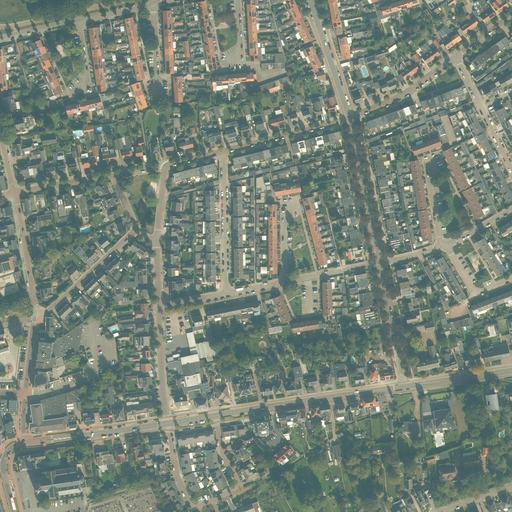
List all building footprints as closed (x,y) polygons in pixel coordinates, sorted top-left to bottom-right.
[(286,10),(296,6),(293,0),(284,4),(286,9),(286,10)] [(401,9),(407,7),(404,0),(398,2),(401,9)] [(423,0),(431,10),(434,7),(431,3),(434,1),(437,5),(441,2),(439,0),(423,0)] [(503,10),(495,0),(492,0),(493,2),(490,4),(492,7),(493,7),(497,13),(498,13),(499,13),(500,12),(500,11),(503,10)] [(503,0),(502,0),(501,1),(500,0),(495,0),(503,10),(504,8),(505,9),(506,9),(508,8),(508,6),(503,0)] [(196,10),(198,9),(206,8),(205,1),(195,3),(196,8),(195,8),(196,8),(196,10)] [(398,10),(401,9),(398,2),(392,4),(396,14),(397,13),(399,12),(398,10)] [(224,3),(215,8),(218,13),(227,9),(224,3)] [(390,3),(386,4),(387,6),(390,17),(395,16),(394,14),(396,14),(392,4),(391,5),(390,3)] [(490,19),(482,8),(480,6),(479,4),(476,7),(477,10),(478,9),(480,12),(479,13),(480,16),(480,17),(484,23),(490,19)] [(483,4),(480,6),(482,8),(490,19),(495,15),(492,11),(491,9),(488,5),(485,7),(483,4)] [(178,13),(177,6),(169,8),(170,11),(163,11),(164,17),(174,17),(171,17),(171,14),(173,14),(178,13)] [(289,16),(298,11),(296,6),(286,10),(286,9),(282,11),(282,12),(283,12),(284,13),(287,11),(289,16)] [(380,20),(390,17),(387,6),(381,8),(381,10),(377,11),(380,20)] [(434,16),(431,12),(428,8),(424,11),(430,19),(434,16)] [(434,16),(440,12),(437,8),(431,12),(434,16)] [(300,15),(301,14),(300,11),(298,11),(289,16),(291,15),(292,17),(290,18),(291,20),(284,24),(285,26),(292,23),(292,21),(293,21),(294,21),(301,17),(300,15)] [(198,22),(208,20),(207,14),(197,16),(198,20),(194,21),(194,22),(194,24),(198,23),(198,22)] [(466,17),(464,18),(465,20),(471,29),(478,24),(474,18),(472,20),(468,15),(466,17)] [(262,17),(262,16),(258,16),(258,17),(248,18),(248,20),(247,20),(247,24),(248,24),(255,24),(255,21),(258,21),(258,19),(262,18),(262,17)] [(296,26),(303,23),(301,17),(294,21),(296,26)] [(340,21),(333,22),(334,28),(341,27),(344,26),(343,20),(340,21)] [(464,34),(471,29),(465,20),(457,26),(459,29),(460,28),(464,34)] [(297,33),(306,28),(303,23),(296,26),(298,29),(296,30),(296,31),(297,33)] [(101,34),(100,27),(100,24),(91,26),(91,28),(89,29),(90,36),(98,35),(101,34)] [(124,32),(134,30),(133,24),(126,25),(126,26),(124,26),(123,26),(124,31),(120,31),(120,32),(121,33),(120,33),(120,34),(125,34),(124,32)] [(335,35),(346,33),(345,26),(341,27),(334,28),(335,35)] [(443,27),(437,32),(441,37),(441,36),(445,42),(443,43),(446,48),(447,49),(448,49),(450,48),(451,46),(452,46),(453,45),(454,45),(454,44),(446,33),(444,30),(444,29),(444,28),(443,27)] [(446,28),(444,29),(444,30),(446,33),(454,44),(461,39),(457,33),(455,31),(451,33),(449,31),(449,30),(447,27),(446,28)] [(306,28),(298,32),(300,38),(301,37),(309,34),(306,28)] [(374,29),(374,33),(377,32),(378,38),(383,37),(381,28),(374,29)] [(304,43),(311,40),(309,34),(301,37),(304,43)] [(510,43),(507,40),(504,36),(502,38),(502,39),(500,40),(507,50),(509,48),(507,45),(510,43)] [(340,45),(348,44),(346,37),(338,38),(340,45)] [(37,38),(28,40),(33,51),(36,50),(42,47),(40,40),(38,41),(37,38)] [(199,47),(198,47),(198,48),(202,47),(202,46),(212,44),(211,38),(201,40),(202,44),(198,45),(199,47)] [(507,50),(500,40),(495,44),(500,50),(504,47),(507,50)] [(257,42),(249,43),(250,49),(261,48),(260,43),(263,43),(263,42),(264,42),(264,41),(259,41),(259,42),(257,42)] [(102,43),(101,43),(101,42),(91,43),(91,45),(90,45),(91,50),(103,49),(102,43)] [(426,42),(422,45),(428,53),(433,59),(439,54),(438,53),(436,50),(435,49),(432,51),(426,42)] [(341,52),(349,51),(348,44),(340,45),(341,52)] [(497,52),(500,50),(495,44),(490,48),(496,56),(498,54),(497,52)] [(422,45),(419,47),(425,55),(422,58),(423,60),(426,64),(433,59),(428,53),(422,45)] [(302,48),(299,49),(299,50),(300,52),(302,51),(305,57),(307,56),(315,53),(313,50),(314,50),(314,49),(313,47),(312,46),(312,47),(312,46),(308,48),(307,46),(302,48)] [(38,56),(45,53),(42,47),(36,50),(38,56)] [(496,56),(490,48),(485,51),(485,50),(484,51),(492,61),(494,59),(492,56),(495,54),(496,56)] [(103,54),(103,49),(91,50),(92,54),(93,54),(93,57),(103,55),(103,54)] [(352,51),(351,50),(349,51),(341,52),(343,59),(350,58),(350,54),(352,54),(352,51)] [(479,54),(485,61),(486,63),(488,61),(487,60),(489,58),(492,61),(484,51),(481,53),(482,54),(480,55),(479,54)] [(41,63),(48,60),(45,53),(38,56),(41,63)] [(107,55),(107,53),(103,54),(103,55),(93,57),(94,64),(102,63),(102,60),(104,59),(104,57),(107,56),(107,55)] [(316,55),(316,56),(315,53),(307,56),(310,63),(317,59),(318,59),(319,58),(318,56),(316,55)] [(368,55),(363,57),(364,60),(365,64),(378,60),(377,60),(379,59),(380,58),(379,56),(378,57),(378,56),(378,57),(377,55),(379,54),(378,53),(375,54),(368,55)] [(128,63),(141,60),(139,54),(132,56),(130,56),(129,56),(130,58),(127,58),(128,63)] [(475,59),(480,65),(481,67),(483,65),(486,63),(485,61),(479,54),(477,56),(477,57),(475,59)] [(204,59),(203,60),(204,64),(205,64),(207,64),(215,63),(214,56),(206,58),(204,58),(204,59)] [(412,74),(404,64),(402,59),(401,56),(398,59),(401,64),(399,65),(400,66),(399,67),(399,69),(401,73),(400,73),(405,80),(412,74)] [(363,61),(364,60),(363,57),(358,59),(356,59),(351,61),(353,67),(360,64),(363,63),(363,61)] [(475,59),(474,58),(472,60),(472,61),(470,62),(475,70),(477,69),(480,69),(482,68),(480,65),(475,59)] [(317,67),(321,66),(317,59),(310,63),(307,64),(310,70),(307,71),(309,75),(319,71),(317,67)] [(404,63),(402,59),(404,64),(412,74),(419,70),(416,65),(414,63),(412,65),(409,60),(404,63)] [(41,70),(51,66),(48,60),(41,63),(38,64),(41,69),(41,70)] [(103,70),(103,69),(102,63),(94,64),(95,71),(103,70)] [(293,71),(296,69),(294,63),(286,66),(286,68),(287,71),(291,68),(293,71)] [(500,71),(507,67),(505,63),(498,68),(500,71)] [(41,70),(42,71),(44,77),(47,76),(54,73),(55,72),(52,66),(51,66),(41,70)] [(133,75),(143,73),(142,66),(134,68),(135,74),(133,75)] [(381,68),(377,70),(380,78),(377,80),(383,93),(389,90),(385,81),(381,68)] [(105,70),(105,69),(103,69),(103,70),(95,71),(95,73),(94,73),(95,78),(104,77),(104,76),(106,76),(106,71),(105,70)] [(320,80),(326,78),(324,71),(316,73),(319,85),(321,84),(320,80)] [(44,77),(43,77),(45,83),(46,82),(47,83),(56,79),(54,73),(47,76),(44,77)] [(130,82),(144,79),(143,73),(133,75),(133,78),(130,79),(130,82)] [(486,77),(483,79),(485,81),(486,82),(488,80),(490,78),(490,79),(491,79),(493,83),(487,86),(488,87),(492,93),(497,90),(500,89),(499,87),(493,78),(490,74),(486,77)] [(221,75),(215,76),(215,77),(211,77),(212,86),(216,86),(216,84),(222,84),(221,75)] [(104,77),(95,78),(96,82),(97,82),(97,85),(105,83),(105,80),(107,80),(106,76),(104,77)] [(395,84),(398,83),(395,77),(390,80),(389,79),(385,81),(389,90),(396,87),(395,84)] [(493,77),(493,78),(499,87),(500,89),(502,87),(507,84),(504,78),(501,80),(500,77),(495,80),(493,77)] [(51,89),(59,86),(56,79),(47,83),(47,84),(47,85),(49,90),(51,89)] [(372,88),(374,87),(371,80),(368,81),(369,84),(363,87),(365,94),(366,93),(368,99),(375,96),(372,88)] [(112,83),(111,82),(111,81),(106,81),(107,83),(105,83),(97,85),(98,91),(109,90),(108,84),(111,84),(111,83),(112,83)] [(357,88),(349,91),(351,99),(354,98),(356,104),(363,101),(360,96),(363,95),(360,87),(358,81),(355,83),(357,88)] [(131,92),(140,88),(139,82),(129,86),(131,92)] [(50,100),(55,98),(59,96),(58,94),(62,92),(59,86),(51,89),(49,90),(51,94),(48,95),(49,97),(50,100)] [(465,87),(462,89),(461,86),(460,86),(461,87),(455,89),(458,96),(459,100),(462,99),(461,95),(468,92),(465,87)] [(253,89),(247,89),(248,92),(248,97),(251,96),(257,93),(257,87),(254,88),(253,89)] [(478,91),(480,96),(484,94),(486,97),(492,93),(488,87),(485,89),(484,87),(478,91)] [(132,98),(143,94),(140,88),(131,92),(132,96),(129,98),(129,99),(129,100),(133,99),(132,98)] [(455,89),(449,91),(453,101),(456,100),(455,97),(458,96),(455,89)] [(449,91),(449,90),(445,91),(446,92),(443,93),(447,104),(450,103),(449,99),(452,98),(453,101),(449,91)] [(14,95),(16,95),(16,91),(11,91),(8,92),(9,96),(2,98),(4,105),(14,103),(14,102),(11,103),(10,100),(13,99),(14,98),(13,97),(13,96),(12,94),(13,94),(14,95)] [(447,104),(443,93),(437,96),(440,102),(441,106),(444,105),(443,102),(446,101),(447,104)] [(138,103),(144,100),(143,94),(132,98),(133,99),(134,101),(137,100),(138,103)] [(296,113),(299,112),(295,96),(295,98),(292,99),(294,105),(290,106),(292,115),(290,115),(291,122),(298,120),(296,113)] [(437,96),(432,98),(436,107),(438,106),(437,103),(440,102),(437,96)] [(319,101),(313,103),(316,115),(323,114),(322,108),(324,107),(322,97),(319,98),(319,101)] [(336,110),(334,103),(332,97),(328,98),(330,105),(327,105),(327,103),(324,104),(325,109),(328,108),(329,112),(336,110)] [(100,98),(93,100),(95,110),(96,111),(99,111),(103,110),(101,103),(100,98)] [(430,110),(436,108),(432,98),(426,100),(430,110)] [(93,100),(86,102),(88,110),(89,112),(90,112),(95,110),(93,100)] [(138,103),(135,104),(137,110),(144,107),(146,106),(144,100),(138,103)] [(430,110),(426,100),(420,102),(420,101),(423,109),(428,107),(430,110)] [(81,111),(79,103),(79,102),(75,103),(75,104),(75,105),(75,104),(73,104),(72,104),(72,105),(74,113),(75,115),(75,116),(76,115),(76,113),(81,111)] [(88,110),(86,102),(79,103),(81,111),(82,114),(87,112),(89,112),(88,110)] [(13,110),(16,109),(14,103),(4,105),(5,112),(6,112),(6,114),(13,113),(12,110),(13,110)] [(413,113),(417,111),(414,103),(410,104),(411,105),(408,106),(411,114),(412,116),(414,115),(413,113)] [(68,115),(74,113),(72,105),(66,107),(68,115)] [(312,112),(311,108),(311,105),(305,107),(306,111),(302,112),(304,119),(310,117),(310,113),(312,112)] [(216,118),(220,117),(217,106),(210,108),(211,112),(214,112),(216,118)] [(408,115),(411,114),(408,106),(402,108),(406,119),(409,118),(408,115)] [(498,118),(507,113),(504,107),(495,111),(498,118)] [(406,119),(402,108),(396,111),(400,120),(406,118),(406,119)] [(470,108),(463,110),(464,112),(466,117),(464,118),(465,120),(474,115),(471,109),(470,108)] [(264,116),(271,114),(270,109),(262,111),(265,121),(266,121),(264,116)] [(263,122),(265,121),(262,111),(260,111),(260,114),(258,115),(250,117),(252,124),(253,128),(256,127),(257,130),(264,128),(264,129),(263,122)] [(400,120),(396,111),(391,113),(394,122),(394,123),(398,122),(397,119),(399,118),(400,120)] [(138,116),(134,117),(135,121),(140,120),(141,119),(143,113),(139,112),(138,116)] [(280,113),(275,115),(276,116),(278,125),(285,123),(284,119),(283,118),(282,113),(280,113)] [(388,124),(394,122),(391,113),(385,115),(388,124)] [(454,113),(448,116),(451,126),(453,125),(454,125),(457,123),(459,122),(460,122),(455,113),(454,113)] [(506,117),(509,115),(508,113),(507,113),(498,118),(501,124),(508,120),(506,117)] [(432,116),(426,118),(425,114),(422,115),(424,123),(428,122),(428,123),(434,121),(432,116)] [(385,125),(388,124),(385,115),(379,117),(382,126),(383,128),(386,127),(385,125)] [(416,126),(424,123),(422,115),(419,116),(420,121),(414,123),(416,126)] [(467,125),(477,121),(474,115),(465,120),(467,125)] [(276,116),(272,117),(271,116),(269,116),(271,127),(278,125),(276,116)] [(27,124),(31,123),(29,117),(23,118),(23,117),(18,118),(19,119),(15,120),(16,125),(15,125),(15,126),(15,127),(15,128),(16,128),(17,128),(18,128),(28,126),(27,124)] [(379,117),(373,119),(376,128),(377,130),(380,129),(379,127),(382,126),(379,117)] [(374,129),(376,128),(373,119),(368,121),(367,121),(372,132),(375,131),(374,129)] [(504,129),(511,126),(508,120),(501,124),(504,129)] [(229,123),(224,124),(225,131),(227,131),(227,133),(229,138),(236,136),(235,131),(235,129),(234,129),(234,128),(237,127),(236,121),(229,123)] [(248,125),(246,121),(236,123),(236,121),(237,127),(237,128),(240,127),(242,134),(250,132),(248,125)] [(470,131),(480,126),(477,121),(467,125),(470,131)] [(473,137),(483,133),(480,126),(470,131),(473,137)] [(214,129),(213,129),(216,141),(221,139),(222,139),(221,136),(222,136),(221,135),(219,127),(214,129)] [(203,130),(199,131),(201,138),(205,137),(206,142),(209,141),(210,141),(210,142),(213,141),(216,141),(213,129),(203,132),(203,130)] [(463,135),(462,132),(460,129),(454,132),(456,139),(460,137),(460,136),(463,135)] [(338,139),(342,139),(339,131),(339,132),(333,133),(335,140),(336,144),(339,143),(338,139)] [(476,143),(486,138),(483,133),(473,137),(476,143)] [(330,145),(327,135),(321,136),(324,147),(324,146),(329,144),(330,145)] [(318,148),(315,136),(311,137),(312,139),(309,139),(311,147),(311,146),(312,150),(315,149),(314,146),(317,145),(318,148)] [(321,136),(316,138),(315,136),(318,148),(324,147),(321,136)] [(191,137),(184,139),(187,148),(193,147),(191,137)] [(441,145),(438,138),(438,137),(429,140),(430,143),(432,142),(434,147),(441,145)] [(480,149),(489,144),(486,138),(476,143),(477,143),(480,149)] [(169,144),(164,144),(165,146),(165,151),(173,150),(172,145),(172,143),(174,142),(173,139),(170,140),(168,140),(169,144)] [(184,139),(177,140),(180,150),(187,148),(184,139)] [(21,140),(16,141),(17,144),(14,145),(15,151),(34,146),(33,142),(29,143),(29,144),(22,145),(22,143),(22,142),(21,140)] [(144,145),(143,140),(137,141),(138,146),(134,146),(136,156),(143,155),(141,146),(144,145)] [(432,142),(430,143),(429,140),(423,143),(424,145),(426,145),(428,150),(434,147),(432,142)] [(294,154),(300,152),(297,142),(292,144),(291,143),(294,154)] [(158,143),(150,144),(151,151),(152,154),(155,153),(155,154),(159,153),(158,152),(159,152),(158,143)] [(426,145),(424,145),(423,143),(416,145),(417,148),(419,147),(421,152),(428,150),(426,145)] [(289,152),(288,149),(287,144),(286,144),(287,145),(280,147),(283,157),(286,156),(286,153),(289,152)] [(376,146),(371,147),(372,150),(371,150),(372,152),(372,154),(376,153),(377,156),(379,156),(389,154),(392,153),(391,149),(385,150),(383,144),(379,145),(376,146)] [(482,155),(492,150),(489,144),(480,149),(482,155)] [(99,155),(97,146),(96,145),(92,146),(93,156),(88,157),(90,167),(97,165),(95,156),(99,155)] [(419,147),(417,148),(416,145),(411,147),(414,155),(421,152),(419,147)] [(30,151),(35,150),(34,146),(15,151),(17,156),(25,154),(24,152),(30,150),(30,151)] [(108,152),(107,147),(101,148),(103,162),(110,161),(109,154),(108,152)] [(277,158),(283,157),(280,147),(275,148),(277,158)] [(277,158),(275,148),(268,150),(271,160),(272,160),(271,157),(276,155),(277,158)] [(455,151),(452,152),(450,148),(443,151),(446,158),(454,154),(456,153),(455,151)] [(113,149),(108,150),(108,152),(109,154),(110,161),(117,160),(116,155),(116,153),(115,150),(114,150),(113,149)] [(42,161),(40,151),(40,150),(32,152),(33,156),(40,154),(42,161)] [(130,155),(132,155),(132,151),(132,150),(129,151),(129,150),(122,152),(123,159),(130,157),(130,155)] [(265,161),(271,160),(268,150),(262,151),(265,161)] [(486,161),(497,156),(494,150),(492,151),(492,150),(482,155),(486,161)] [(259,163),(265,161),(262,151),(256,153),(258,160),(259,163)] [(248,163),(252,162),(250,154),(244,156),(247,166),(249,165),(248,163)] [(377,159),(374,160),(375,167),(390,164),(389,161),(391,160),(389,154),(379,156),(377,156),(377,159)] [(460,155),(455,158),(454,154),(446,158),(449,164),(457,161),(462,158),(460,155)] [(241,167),(247,166),(244,156),(238,157),(241,167)] [(83,168),(90,167),(88,157),(81,158),(82,162),(83,168)] [(234,169),(241,167),(238,157),(233,159),(233,158),(232,158),(234,165),(233,166),(234,169)] [(339,165),(344,164),(342,157),(334,158),(334,157),(329,158),(330,164),(328,164),(329,170),(339,168),(339,165)] [(75,159),(73,159),(72,158),(66,159),(67,164),(68,164),(70,171),(77,169),(75,159)] [(65,168),(66,168),(64,159),(58,160),(57,165),(58,170),(59,173),(66,172),(65,168)] [(410,168),(419,166),(418,160),(406,162),(407,169),(410,168)] [(452,170),(460,167),(457,161),(449,164),(452,170)] [(488,172),(498,167),(495,161),(488,165),(491,171),(488,172)] [(29,175),(28,169),(35,168),(37,167),(39,175),(43,174),(40,162),(27,164),(23,165),(23,166),(19,167),(20,173),(25,172),(26,176),(29,175)] [(48,163),(45,164),(46,171),(47,176),(55,174),(54,169),(54,167),(55,167),(55,166),(54,162),(48,163)] [(211,172),(217,170),(215,162),(215,163),(209,165),(211,174),(211,172)] [(390,164),(375,167),(376,170),(375,170),(376,172),(377,174),(380,173),(381,176),(383,176),(390,174),(389,171),(387,172),(386,169),(384,169),(384,165),(390,164)] [(209,165),(203,166),(204,173),(206,173),(207,175),(211,174),(209,165)] [(199,178),(205,176),(204,173),(203,166),(197,168),(199,178)] [(455,177),(463,173),(460,167),(452,170),(455,177)] [(491,178),(501,173),(498,167),(488,172),(489,174),(492,173),(494,176),(491,178)] [(195,179),(199,178),(197,168),(191,169),(193,179),(193,177),(194,176),(195,179)] [(345,170),(340,171),(339,168),(329,170),(329,173),(332,173),(333,176),(337,175),(337,179),(347,177),(346,173),(346,172),(345,172),(345,170)] [(190,180),(193,179),(191,169),(185,171),(187,181),(190,180)] [(187,181),(185,171),(179,172),(181,181),(183,181),(183,179),(186,178),(187,181)] [(175,183),(181,181),(179,172),(173,174),(173,173),(172,173),(174,178),(171,179),(173,185),(176,185),(175,183)] [(458,183),(466,180),(463,173),(455,177),(458,183)] [(494,184),(504,179),(501,173),(491,178),(494,184)] [(381,179),(378,180),(379,187),(388,185),(387,181),(389,181),(388,178),(392,177),(392,174),(390,174),(383,176),(381,176),(381,179)] [(263,176),(256,178),(256,183),(264,190),(266,190),(271,190),(270,185),(264,186),(263,176)] [(335,186),(332,187),(333,190),(343,187),(343,185),(344,184),(348,184),(347,177),(337,179),(334,179),(335,186)] [(466,180),(458,183),(462,190),(466,187),(469,186),(471,185),(468,179),(466,180)] [(497,190),(507,185),(504,179),(494,184),(497,190)] [(264,190),(256,183),(256,191),(260,191),(260,192),(260,197),(260,199),(256,199),(256,203),(264,203),(264,197),(265,197),(265,192),(264,192),(264,190)] [(277,183),(274,184),(275,190),(275,195),(278,195),(278,196),(282,195),(280,186),(278,187),(277,183)] [(102,184),(95,187),(97,192),(101,190),(103,195),(105,194),(110,192),(107,184),(103,185),(102,184)] [(388,185),(379,187),(380,190),(379,190),(380,192),(381,194),(384,193),(385,196),(394,194),(397,194),(396,191),(393,191),(392,191),(391,188),(388,189),(388,185)] [(503,194),(509,191),(507,185),(497,190),(500,189),(503,194)] [(465,197),(475,192),(473,186),(462,191),(465,197)] [(349,189),(344,191),(343,187),(333,190),(333,193),(340,192),(342,198),(350,197),(350,193),(350,191),(349,192),(349,189)] [(85,196),(83,196),(82,191),(75,192),(76,201),(80,201),(83,218),(89,216),(86,201),(85,196)] [(506,201),(511,197),(511,196),(509,191),(503,194),(506,201)] [(479,197),(476,192),(475,192),(465,197),(468,202),(475,199),(479,197)] [(64,206),(71,205),(69,193),(62,194),(64,204),(61,205),(62,215),(65,214),(66,214),(64,206)] [(181,201),(188,200),(187,193),(176,196),(177,200),(176,200),(176,202),(172,202),(171,205),(170,206),(170,208),(170,209),(171,209),(171,210),(180,211),(181,201)] [(304,205),(312,203),(315,202),(313,197),(312,193),(307,194),(308,198),(302,199),(303,202),(302,202),(303,205),(304,205)] [(385,199),(382,200),(383,207),(392,205),(391,201),(394,200),(393,198),(394,198),(394,194),(385,196),(385,199)] [(61,205),(58,205),(56,196),(49,197),(51,208),(57,207),(59,216),(62,215),(61,205)] [(30,198),(21,200),(24,215),(29,215),(37,213),(36,210),(34,197),(30,198)] [(347,205),(352,204),(350,197),(342,198),(343,205),(337,207),(337,210),(347,208),(347,205)] [(100,199),(94,202),(96,205),(101,203),(102,206),(104,205),(106,210),(109,209),(110,208),(109,207),(110,206),(115,205),(112,198),(101,202),(100,199)] [(478,204),(475,199),(468,202),(470,208),(478,204)] [(312,203),(304,205),(306,211),(313,209),(315,209),(314,205),(314,203),(312,203)] [(473,213),(480,210),(478,204),(470,208),(473,213)] [(392,205),(383,207),(384,210),(384,212),(385,214),(388,213),(389,216),(391,216),(398,214),(399,214),(403,213),(404,213),(403,210),(397,212),(397,211),(394,212),(393,205),(392,205)] [(0,213),(3,213),(4,216),(4,217),(9,216),(9,215),(11,214),(9,206),(2,208),(0,208),(0,213)] [(353,209),(348,210),(347,208),(337,210),(340,209),(341,216),(345,215),(345,218),(355,216),(354,213),(354,211),(353,209)] [(117,209),(108,213),(109,216),(108,217),(109,217),(110,221),(110,222),(115,220),(115,219),(114,218),(120,216),(117,209)] [(483,215),(481,211),(480,210),(473,213),(476,219),(483,215)] [(41,221),(52,219),(52,213),(48,214),(38,216),(39,219),(37,220),(29,221),(30,225),(29,225),(30,225),(30,227),(31,231),(39,230),(38,227),(42,226),(41,221)] [(170,216),(170,223),(174,223),(174,226),(179,227),(179,226),(193,228),(193,224),(179,223),(179,220),(181,220),(182,214),(176,214),(176,216),(175,216),(170,216)] [(389,219),(386,220),(387,227),(396,225),(395,221),(398,221),(398,217),(398,214),(391,216),(389,216),(389,219)] [(309,223),(316,221),(315,215),(307,217),(309,223)] [(351,225),(356,223),(355,216),(345,218),(347,225),(341,226),(342,230),(344,229),(351,228),(351,225)] [(118,220),(113,223),(116,232),(118,231),(120,234),(121,234),(124,233),(124,232),(126,231),(127,231),(127,230),(126,227),(125,228),(125,227),(122,221),(120,222),(119,222),(118,220)] [(310,229),(318,227),(316,221),(309,223),(310,229)] [(418,230),(429,228),(428,222),(419,223),(420,229),(418,230)] [(0,233),(5,232),(5,231),(13,229),(12,224),(4,225),(4,226),(0,227),(0,229),(0,233)] [(396,225),(387,227),(388,230),(388,232),(389,234),(392,233),(393,236),(395,236),(402,234),(401,231),(397,232),(396,225)] [(502,236),(508,233),(504,226),(498,229),(501,234),(502,236)] [(179,229),(179,228),(174,228),(169,228),(168,235),(177,236),(177,238),(178,238),(181,238),(183,238),(183,235),(178,234),(178,232),(181,233),(182,229),(179,229)] [(357,229),(352,230),(351,228),(344,229),(345,232),(346,232),(347,239),(359,236),(358,233),(358,231),(357,229)] [(14,234),(13,229),(5,231),(5,232),(0,233),(0,237),(6,236),(6,235),(14,234)] [(41,236),(32,237),(33,240),(32,240),(33,245),(37,246),(38,252),(44,252),(42,241),(48,240),(48,239),(50,239),(50,236),(58,235),(57,231),(44,233),(44,236),(41,236)] [(98,236),(97,237),(95,235),(94,234),(91,237),(97,244),(97,243),(100,246),(101,245),(103,248),(110,243),(105,237),(103,238),(101,235),(99,235),(98,236)] [(394,239),(390,240),(391,247),(400,245),(399,241),(403,241),(403,238),(402,237),(403,237),(403,238),(409,237),(408,234),(403,235),(402,235),(402,234),(395,236),(393,236),(394,239)] [(355,244),(360,243),(359,236),(347,239),(350,238),(350,241),(347,242),(348,249),(356,248),(355,244)] [(178,238),(178,241),(168,240),(167,249),(173,249),(173,252),(178,252),(178,246),(180,246),(180,241),(181,241),(181,238),(178,238)] [(487,244),(486,242),(483,238),(477,242),(480,248),(489,242),(487,244)] [(324,245),(323,245),(321,239),(313,241),(315,247),(324,245)] [(9,250),(17,248),(15,240),(7,241),(8,246),(4,247),(4,244),(0,245),(0,254),(10,253),(9,250)] [(134,241),(130,248),(136,251),(137,251),(140,245),(134,241)] [(484,253),(493,248),(489,242),(480,248),(484,253)] [(81,249),(75,254),(80,259),(81,258),(85,263),(90,258),(91,260),(97,255),(95,253),(98,251),(92,244),(88,247),(89,248),(84,252),(81,249)] [(146,251),(147,249),(140,245),(137,251),(136,251),(135,253),(144,258),(148,252),(146,251)] [(324,248),(325,248),(324,245),(315,247),(317,253),(324,251),(324,248)] [(361,249),(356,250),(356,248),(348,249),(349,252),(350,252),(351,259),(359,257),(362,257),(363,256),(362,253),(362,251),(361,249)] [(490,249),(493,248),(484,253),(487,259),(494,255),(490,249)] [(328,253),(325,254),(324,251),(317,253),(318,259),(329,256),(328,253)] [(174,254),(167,254),(168,262),(169,262),(169,265),(178,265),(178,254),(174,254)] [(490,265),(500,259),(496,254),(494,255),(487,259),(490,265)] [(329,257),(329,256),(318,259),(320,265),(322,265),(327,263),(326,261),(329,260),(329,257)] [(12,270),(14,269),(11,257),(0,259),(0,260),(1,264),(0,264),(0,293),(1,297),(20,291),(19,290),(23,289),(21,282),(23,281),(19,271),(13,273),(12,270)] [(435,269),(445,263),(442,257),(435,261),(437,263),(435,265),(434,266),(435,269)] [(116,258),(111,263),(116,268),(118,270),(120,268),(121,269),(123,267),(126,264),(127,264),(121,258),(118,260),(116,258)] [(497,261),(500,259),(490,265),(494,271),(500,267),(497,261)] [(107,269),(105,271),(108,274),(109,274),(112,271),(116,274),(118,272),(118,271),(119,272),(118,270),(116,268),(111,263),(110,263),(110,262),(107,265),(108,265),(106,267),(107,269)] [(449,268),(445,263),(435,269),(439,267),(442,272),(449,268)] [(79,272),(75,269),(71,264),(69,266),(67,266),(66,268),(66,269),(64,271),(66,274),(69,278),(71,276),(73,278),(79,272)] [(401,269),(396,270),(396,271),(397,271),(398,277),(397,277),(401,276),(404,276),(404,279),(413,277),(413,274),(412,271),(411,271),(407,272),(406,269),(408,268),(408,264),(400,265),(401,269)] [(41,279),(51,277),(49,265),(39,267),(40,274),(41,279)] [(500,267),(494,271),(497,276),(504,273),(507,271),(503,265),(500,267)] [(139,266),(137,266),(137,269),(136,269),(136,276),(135,276),(146,276),(146,275),(148,275),(148,272),(146,272),(146,269),(144,269),(144,266),(139,266)] [(175,271),(179,271),(179,268),(168,268),(168,276),(175,276),(175,271)] [(451,272),(452,271),(450,268),(449,268),(442,272),(439,274),(443,280),(452,274),(451,272)] [(98,274),(97,276),(102,281),(104,279),(107,283),(113,289),(117,284),(111,278),(109,275),(108,274),(106,276),(102,271),(101,271),(98,273),(98,274)] [(366,273),(356,275),(357,281),(367,280),(366,273)] [(443,280),(446,285),(456,280),(452,274),(443,280)] [(403,282),(399,283),(400,289),(410,287),(409,284),(419,282),(418,280),(421,280),(420,276),(417,276),(413,277),(404,279),(405,282),(403,282)] [(168,285),(168,288),(168,289),(177,289),(177,286),(183,285),(185,285),(185,283),(194,283),(194,278),(178,278),(172,278),(172,281),(168,281),(168,285)] [(98,284),(97,282),(94,279),(89,284),(92,288),(95,291),(100,286),(98,284)] [(356,287),(349,289),(350,293),(354,292),(363,290),(363,287),(364,287),(369,286),(368,286),(367,280),(357,281),(358,285),(355,286),(356,287)] [(456,280),(446,285),(450,291),(452,289),(459,286),(456,280)] [(435,292),(438,290),(442,288),(438,282),(432,286),(435,292)] [(51,284),(47,284),(42,285),(42,289),(40,289),(41,297),(42,297),(42,300),(46,302),(46,301),(48,299),(48,297),(53,296),(51,284)] [(95,291),(92,288),(89,284),(83,288),(93,298),(95,296),(93,293),(95,291)] [(123,288),(122,288),(121,287),(117,284),(113,289),(115,295),(116,296),(117,299),(118,301),(124,301),(123,288)] [(453,297),(462,291),(459,286),(452,289),(450,291),(453,297)] [(410,287),(400,289),(402,295),(401,296),(405,295),(407,295),(408,298),(406,298),(406,299),(411,298),(414,297),(413,292),(411,293),(410,288),(410,287)] [(148,290),(147,290),(147,289),(139,289),(139,294),(132,294),(132,300),(133,300),(141,300),(141,298),(147,297),(147,293),(148,293),(148,290)] [(370,292),(364,293),(363,290),(354,292),(354,295),(357,295),(359,301),(371,298),(369,292),(370,292)] [(458,299),(460,302),(463,300),(463,299),(466,297),(464,295),(465,294),(464,292),(463,292),(462,291),(453,297),(455,300),(456,300),(458,299)] [(507,292),(506,291),(504,292),(504,293),(504,294),(502,294),(506,304),(508,303),(507,301),(511,299),(508,292),(507,292)] [(83,294),(81,297),(78,294),(72,299),(77,304),(78,303),(83,308),(89,303),(88,302),(90,301),(83,294)] [(505,305),(506,304),(502,294),(495,297),(498,304),(504,302),(505,305)] [(272,306),(283,301),(280,295),(270,300),(273,306),(272,306)] [(495,305),(498,304),(495,297),(489,299),(492,306),(493,310),(496,308),(495,305)] [(358,309),(357,309),(357,311),(367,309),(367,306),(368,306),(372,305),(371,298),(359,301),(360,306),(358,306),(358,309)] [(412,306),(417,305),(416,298),(409,299),(410,302),(403,304),(404,311),(413,309),(412,306)] [(94,299),(91,301),(97,307),(100,311),(103,308),(99,304),(94,299)] [(485,309),(492,306),(489,299),(483,302),(485,309)] [(277,311),(285,308),(283,301),(272,306),(273,308),(275,307),(277,311)] [(260,312),(259,304),(258,302),(252,303),(254,313),(260,312)] [(479,311),(485,309),(483,302),(477,304),(479,311)] [(245,304),(245,303),(239,304),(239,305),(241,316),(248,315),(245,304)] [(252,303),(245,304),(248,315),(254,313),(252,303)] [(67,304),(62,309),(69,317),(70,318),(70,317),(77,311),(74,308),(73,306),(71,308),(67,304)] [(476,312),(479,311),(477,304),(470,306),(471,308),(468,309),(471,316),(474,315),(474,316),(477,315),(476,312)] [(239,305),(232,307),(234,314),(235,317),(241,316),(239,305)] [(80,316),(83,314),(77,306),(74,308),(77,311),(80,316)] [(222,307),(219,308),(219,309),(220,317),(221,320),(227,318),(225,308),(223,309),(222,307)] [(233,314),(234,314),(232,307),(225,308),(227,318),(233,317),(233,314)] [(280,317),(288,314),(285,308),(277,311),(280,317)] [(70,318),(69,317),(62,309),(57,314),(62,319),(61,319),(62,320),(60,322),(63,325),(65,328),(65,329),(68,326),(66,323),(68,320),(70,318)] [(357,311),(355,312),(356,315),(359,314),(360,317),(360,320),(374,317),(373,311),(374,311),(370,312),(369,309),(367,309),(357,311)] [(212,311),(206,312),(208,319),(211,319),(212,322),(215,321),(214,318),(212,311)] [(416,319),(420,319),(419,311),(411,313),(411,316),(406,317),(407,324),(411,323),(411,324),(417,323),(416,319)] [(61,326),(54,318),(51,314),(47,317),(46,317),(45,331),(53,331),(58,329),(61,326)] [(282,323),(290,320),(288,314),(280,317),(282,323)] [(201,316),(193,318),(194,322),(195,326),(199,326),(200,330),(203,329),(203,325),(202,321),(201,316)] [(376,323),(376,324),(374,317),(360,320),(359,320),(363,325),(361,326),(361,327),(362,330),(371,328),(370,325),(376,324),(376,323)] [(266,324),(265,321),(265,318),(260,320),(261,323),(256,324),(257,327),(262,326),(262,327),(265,326),(264,325),(266,324)] [(326,327),(325,324),(324,319),(317,320),(319,328),(326,327)] [(82,323),(84,322),(84,321),(80,324),(79,324),(80,324),(61,337),(61,336),(53,342),(45,341),(38,340),(38,344),(37,352),(36,356),(37,356),(36,360),(44,361),(56,359),(62,357),(78,351),(82,323)] [(426,332),(435,330),(433,323),(425,325),(426,332)] [(447,324),(441,325),(443,332),(450,331),(451,334),(453,333),(452,332),(452,330),(450,323),(447,324)] [(137,324),(133,324),(134,327),(134,333),(137,333),(137,331),(143,331),(148,330),(149,329),(149,328),(148,327),(148,324),(143,324),(137,324)] [(0,353),(10,350),(6,337),(4,329),(0,329),(0,353)] [(53,342),(53,331),(45,331),(45,341),(53,342)] [(195,344),(194,336),(193,331),(186,332),(191,354),(180,356),(180,358),(178,358),(179,361),(181,360),(184,376),(186,387),(199,384),(200,384),(203,383),(202,379),(200,365),(199,361),(200,360),(199,358),(205,357),(207,362),(219,358),(218,355),(219,355),(218,352),(213,340),(209,341),(195,344)] [(138,344),(135,344),(135,348),(138,348),(140,348),(143,348),(144,348),(144,345),(149,345),(149,344),(150,344),(150,341),(149,341),(149,336),(138,337),(138,344)] [(510,357),(509,352),(507,343),(489,347),(490,351),(483,353),(485,363),(490,362),(489,361),(510,357)] [(430,359),(416,362),(418,371),(439,366),(437,357),(436,357),(434,345),(428,346),(430,358),(430,359)] [(458,351),(454,352),(459,367),(463,365),(459,352),(458,347),(457,345),(458,351)] [(303,351),(300,352),(298,346),(295,347),(297,353),(298,357),(300,365),(302,374),(308,373),(303,357),(304,357),(303,351)] [(280,350),(277,351),(277,349),(273,350),(275,359),(282,357),(280,350)] [(445,352),(442,353),(443,355),(446,364),(443,365),(445,371),(452,369),(447,354),(449,353),(448,349),(445,350),(445,352)] [(471,364),(472,364),(470,355),(468,351),(464,352),(465,352),(462,353),(465,365),(468,365),(468,366),(472,365),(471,364)] [(471,351),(469,351),(468,351),(470,355),(472,364),(481,361),(479,353),(472,355),(471,351)] [(456,360),(453,361),(450,353),(449,353),(447,354),(452,369),(458,367),(456,360)] [(57,368),(56,363),(56,359),(44,361),(44,362),(36,361),(35,368),(36,368),(44,368),(52,367),(53,368),(52,368),(53,370),(57,369),(56,368),(57,368)] [(177,360),(167,363),(169,369),(177,366),(179,373),(178,373),(178,374),(180,373),(181,376),(180,376),(184,376),(181,360),(179,361),(177,361),(177,360)] [(379,369),(378,363),(376,364),(371,364),(372,369),(369,370),(371,379),(375,378),(377,378),(376,372),(380,371),(379,369)] [(388,365),(386,365),(385,363),(379,364),(379,363),(378,363),(379,369),(383,368),(383,371),(380,372),(381,380),(393,378),(392,370),(388,371),(387,368),(388,365)] [(298,366),(292,367),(294,378),(296,393),(298,392),(298,393),(299,393),(301,393),(301,392),(302,392),(301,387),(301,384),(299,384),(298,380),(298,379),(303,378),(302,374),(300,365),(298,366)] [(347,379),(346,374),(345,367),(341,368),(341,371),(337,371),(339,381),(347,379)] [(60,379),(59,378),(57,369),(53,370),(45,372),(36,371),(36,373),(34,373),(33,387),(37,387),(38,386),(60,379)] [(364,383),(363,378),(362,369),(357,370),(358,375),(354,376),(355,384),(364,383)] [(231,376),(233,376),(232,370),(224,371),(226,376),(228,376),(229,383),(232,383),(231,376)] [(330,371),(329,371),(328,370),(320,371),(321,376),(323,375),(324,383),(332,382),(330,371)] [(280,378),(279,379),(278,371),(274,371),(276,385),(274,385),(275,393),(282,392),(281,387),(282,387),(281,382),(280,380),(280,378)] [(317,384),(316,375),(315,372),(305,374),(306,379),(308,379),(309,385),(317,384)] [(253,381),(254,380),(253,373),(243,375),(244,380),(243,380),(246,394),(252,393),(251,390),(256,389),(255,381),(253,382),(253,381)] [(147,383),(150,383),(150,377),(139,377),(140,387),(147,387),(147,383)] [(186,394),(188,394),(183,377),(177,379),(177,378),(175,379),(176,385),(178,385),(181,395),(174,396),(175,400),(174,400),(174,403),(175,403),(175,406),(187,404),(186,396),(186,394)] [(226,385),(221,385),(220,378),(212,380),(213,389),(216,388),(218,398),(221,397),(221,398),(228,397),(226,385)] [(296,393),(294,378),(290,379),(290,381),(290,385),(288,385),(288,382),(284,382),(285,386),(286,386),(287,394),(296,393)] [(240,396),(246,394),(243,380),(238,381),(239,383),(236,384),(236,382),(232,383),(234,392),(239,391),(240,396)] [(210,389),(209,386),(208,381),(203,383),(205,391),(206,391),(207,392),(208,400),(214,399),(213,391),(211,391),(210,389)] [(272,386),(262,387),(261,381),(258,382),(259,389),(262,388),(263,395),(273,394),(272,386)] [(199,385),(186,388),(190,401),(195,400),(194,390),(200,389),(201,393),(203,400),(195,401),(196,409),(207,408),(206,400),(207,400),(203,386),(204,386),(203,383),(199,384),(199,385)] [(77,398),(82,397),(82,388),(76,389),(72,391),(36,402),(36,404),(30,405),(30,430),(30,431),(31,432),(32,433),(33,433),(34,433),(35,433),(66,429),(66,427),(68,427),(68,420),(76,419),(73,403),(77,402),(78,402),(77,398)] [(488,410),(498,409),(497,403),(496,404),(495,399),(496,399),(496,394),(486,395),(486,401),(489,400),(489,405),(487,405),(488,410)] [(375,402),(374,398),(368,399),(370,413),(377,412),(376,407),(379,407),(378,401),(375,402)] [(15,420),(17,400),(1,399),(1,406),(5,405),(5,406),(6,406),(9,406),(8,415),(10,415),(10,420),(15,420)] [(359,413),(358,407),(357,402),(349,403),(350,410),(351,410),(354,410),(355,414),(359,413)] [(122,408),(124,408),(123,403),(118,404),(119,408),(114,408),(115,416),(116,420),(124,418),(122,408)] [(346,416),(344,409),(344,404),(337,405),(338,412),(336,413),(336,418),(346,416)] [(6,406),(5,406),(5,405),(1,406),(0,406),(0,418),(1,424),(2,429),(5,428),(7,434),(7,433),(13,431),(14,432),(13,428),(15,427),(14,421),(15,420),(10,420),(10,415),(8,415),(9,406),(6,406)] [(312,415),(311,416),(312,423),(314,423),(314,420),(316,419),(320,419),(319,415),(318,407),(317,407),(316,406),(315,407),(314,407),(311,408),(312,415)] [(307,417),(305,408),(296,409),(297,419),(300,418),(300,419),(302,418),(302,419),(306,419),(306,417),(307,417)] [(296,409),(285,411),(285,413),(286,420),(286,421),(286,423),(287,422),(292,421),(293,422),(294,423),(295,423),(296,422),(297,422),(297,421),(297,419),(296,409)] [(434,413),(433,413),(434,418),(435,418),(435,419),(435,421),(435,422),(436,427),(436,428),(442,427),(447,426),(453,425),(452,421),(451,415),(451,410),(450,410),(450,409),(444,410),(444,409),(439,410),(439,411),(434,411),(434,413)] [(94,416),(99,415),(98,410),(90,411),(90,414),(83,415),(84,424),(95,423),(94,416)] [(111,413),(108,414),(108,413),(101,415),(102,422),(109,420),(109,417),(112,417),(111,413)] [(272,420),(271,416),(269,416),(269,415),(264,416),(265,419),(266,420),(258,421),(252,422),(252,423),(251,423),(252,427),(253,427),(254,432),(255,432),(255,435),(260,434),(260,436),(268,435),(268,433),(272,432),(272,429),(273,429),(272,424),(273,424),(272,420)] [(77,428),(76,419),(68,420),(68,427),(69,429),(77,428)] [(432,429),(431,421),(431,420),(423,421),(424,430),(432,429)] [(417,422),(411,422),(402,422),(403,432),(408,437),(411,437),(412,438),(418,438),(418,433),(419,433),(419,428),(418,428),(417,422)] [(244,427),(241,427),(241,424),(236,425),(238,436),(240,436),(239,435),(245,434),(244,427)] [(236,436),(238,436),(236,425),(231,426),(231,428),(229,429),(230,436),(235,435),(236,436)] [(229,429),(227,429),(226,426),(221,427),(222,438),(225,438),(225,437),(230,436),(229,429)] [(164,447),(162,447),(161,438),(150,440),(151,445),(152,445),(153,452),(155,451),(155,457),(165,456),(164,447)] [(259,438),(256,440),(264,449),(267,447),(259,438)] [(235,448),(232,450),(235,455),(243,451),(243,450),(242,447),(244,446),(242,443),(239,445),(234,447),(235,448)] [(332,461),(331,461),(327,443),(323,444),(328,463),(328,465),(329,465),(329,467),(333,466),(333,464),(332,461)] [(283,448),(280,450),(286,457),(292,452),(292,451),(294,450),(290,445),(288,447),(286,445),(285,445),(283,447),(283,448)] [(143,452),(138,453),(137,446),(131,447),(131,451),(130,451),(131,456),(132,456),(132,460),(144,458),(143,452)] [(127,454),(124,455),(123,448),(114,450),(116,463),(125,462),(125,461),(128,461),(127,454)] [(247,452),(248,452),(246,449),(243,450),(243,451),(235,455),(238,460),(241,459),(243,462),(241,463),(241,464),(251,458),(247,452)] [(274,456),(275,458),(274,459),(278,464),(279,462),(280,463),(286,458),(286,457),(280,450),(277,453),(276,453),(274,455),(274,456)] [(112,454),(109,455),(109,451),(96,453),(98,465),(114,463),(112,454)] [(36,460),(45,458),(45,453),(18,456),(20,470),(35,468),(36,473),(42,472),(41,472),(42,471),(42,472),(44,471),(43,467),(36,468),(35,460),(36,460)] [(478,464),(477,459),(477,456),(463,458),(464,466),(465,466),(465,468),(466,469),(468,469),(469,468),(468,466),(478,464)] [(249,461),(252,460),(251,458),(241,464),(243,468),(240,470),(243,475),(251,470),(254,468),(253,465),(252,465),(249,461)] [(166,460),(162,461),(162,459),(153,460),(154,465),(156,464),(157,468),(167,466),(166,460)] [(82,466),(83,466),(82,460),(68,462),(69,467),(69,468),(69,467),(68,467),(68,468),(67,468),(67,467),(63,468),(62,469),(62,468),(61,468),(61,469),(60,469),(60,468),(56,469),(55,470),(55,469),(54,469),(54,470),(47,471),(47,470),(46,470),(46,471),(44,471),(42,472),(42,471),(41,472),(42,472),(36,473),(36,476),(35,476),(34,476),(34,477),(33,477),(32,478),(32,480),(33,481),(33,482),(34,483),(35,488),(34,489),(35,489),(35,492),(37,492),(37,494),(38,494),(41,493),(42,496),(45,496),(46,496),(45,497),(46,497),(46,496),(50,496),(51,496),(58,495),(59,495),(60,494),(60,495),(64,495),(64,494),(65,494),(66,494),(66,493),(67,493),(67,494),(71,494),(71,493),(72,493),(73,493),(73,492),(79,491),(79,492),(79,491),(81,491),(81,489),(82,488),(82,487),(82,486),(82,485),(81,486),(80,484),(80,483),(83,482),(84,480),(85,479),(84,479),(84,477),(84,476),(83,476),(82,475),(82,474),(81,474),(81,473),(83,472),(82,466)] [(450,463),(449,462),(448,462),(447,462),(446,463),(445,463),(445,464),(445,467),(439,468),(440,477),(439,477),(440,479),(440,480),(441,481),(442,482),(443,482),(444,481),(445,481),(445,480),(445,478),(447,478),(447,479),(452,478),(452,476),(455,475),(455,473),(456,473),(455,470),(454,466),(450,466),(450,464),(450,463)] [(164,472),(167,472),(167,466),(157,468),(157,471),(155,471),(155,475),(164,474),(164,472)] [(220,473),(220,472),(218,469),(209,474),(212,479),(221,474),(220,473)] [(251,470),(243,475),(246,480),(249,478),(250,480),(254,477),(257,475),(256,472),(253,474),(251,470)] [(186,482),(195,478),(193,472),(184,476),(185,480),(186,480),(187,482),(186,482)] [(221,475),(221,474),(212,479),(210,480),(213,486),(215,484),(215,485),(224,479),(222,476),(221,475)] [(195,478),(186,482),(187,482),(188,484),(187,484),(189,487),(198,483),(201,482),(198,476),(195,478)] [(225,483),(226,483),(224,479),(215,485),(218,490),(227,485),(227,484),(226,485),(225,483)] [(174,481),(172,482),(171,480),(164,483),(166,488),(165,488),(166,490),(176,485),(174,481)] [(191,493),(201,489),(198,483),(189,487),(190,491),(191,491),(192,492),(191,493)] [(425,484),(426,488),(422,490),(422,489),(415,492),(418,498),(421,505),(428,501),(425,495),(425,494),(427,493),(427,494),(431,494),(429,484),(425,484)] [(176,491),(178,490),(176,485),(166,490),(167,492),(168,491),(170,496),(177,493),(176,491)] [(282,501),(289,498),(285,490),(278,493),(282,501)] [(180,494),(178,495),(177,493),(170,496),(172,501),(171,502),(172,504),(182,499),(180,494)] [(409,495),(402,498),(404,500),(405,504),(407,507),(409,511),(415,508),(413,503),(409,495)] [(507,497),(501,500),(502,504),(504,509),(507,508),(508,511),(507,511),(511,511),(511,507),(511,505),(511,504),(509,501),(508,501),(507,497)] [(182,505),(184,504),(182,499),(172,504),(173,506),(174,505),(176,510),(183,507),(182,505)] [(261,511),(257,501),(246,505),(247,506),(244,507),(245,509),(242,510),(241,508),(237,510),(237,511),(261,511)] [(401,511),(399,507),(402,505),(399,501),(396,503),(396,504),(390,508),(389,509),(389,510),(389,511),(401,511)] [(496,511),(495,507),(493,503),(487,505),(489,509),(487,510),(488,511),(492,511),(494,511),(493,511),(496,511)]
